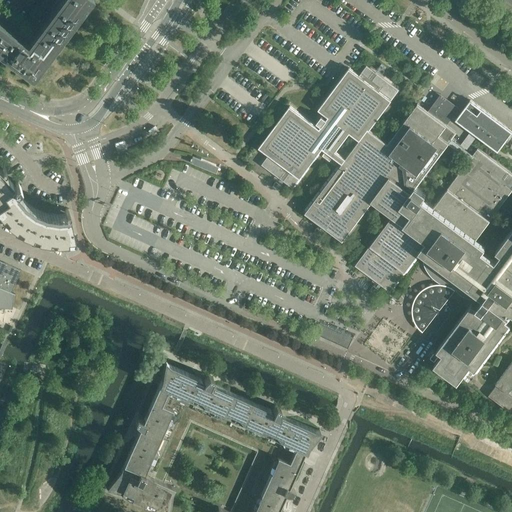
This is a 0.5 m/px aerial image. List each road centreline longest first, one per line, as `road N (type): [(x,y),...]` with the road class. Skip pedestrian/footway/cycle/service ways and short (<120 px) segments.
road 1 (residential): [(299,511),(348,391),(0,234)]
road 2 (tertiary): [(165,14),(88,118),(57,126),(0,101)]
